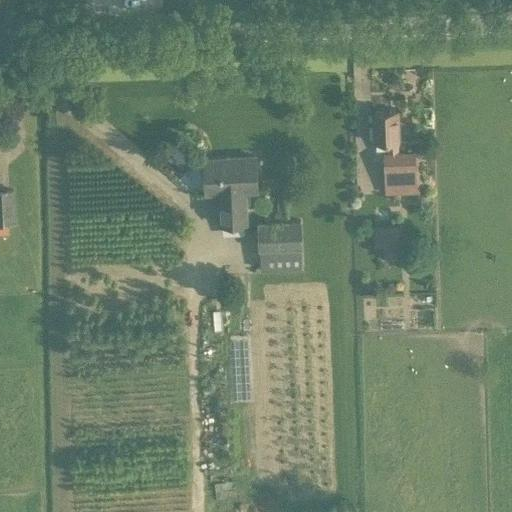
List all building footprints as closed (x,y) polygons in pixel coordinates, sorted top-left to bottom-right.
[(372,112),(373,142),(387,141),(387,151),(384,151),(385,181),(416,180),(415,151),(397,152),(397,141),(399,140),(397,111),(372,112)] [(205,193),(217,193),(219,225),(248,224),(247,191),(257,191),(255,156),(203,159),(205,193)] [(0,235),(8,235),(7,223),(16,223),(14,188),(0,189),(0,235)] [(258,250),(260,250),(261,269),(303,268),(302,248),(303,248),(302,219),(256,221),(258,250)] [(383,257),(402,256),(400,225),(372,227),(373,244),(382,244),(383,257)]
